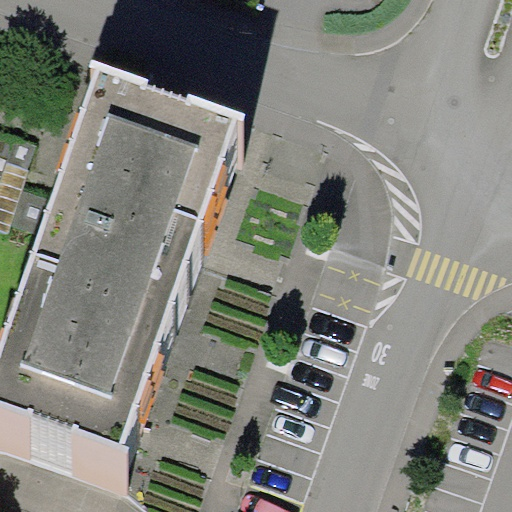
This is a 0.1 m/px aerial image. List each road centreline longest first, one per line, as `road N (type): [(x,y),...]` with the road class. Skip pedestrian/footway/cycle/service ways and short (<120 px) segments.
road 1 (residential): [(59,0),(469,149)]
road 2 (residential): [(469,149),(338,511)]
